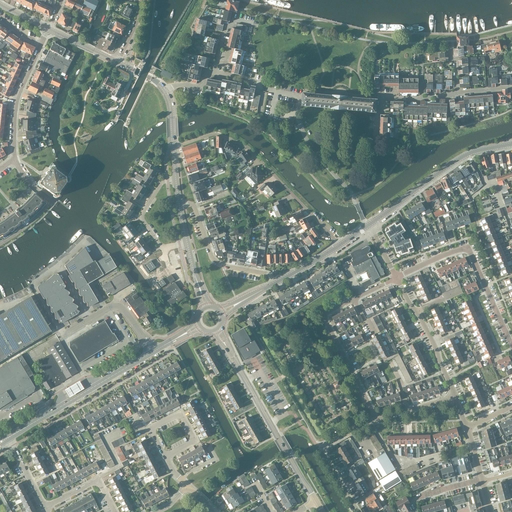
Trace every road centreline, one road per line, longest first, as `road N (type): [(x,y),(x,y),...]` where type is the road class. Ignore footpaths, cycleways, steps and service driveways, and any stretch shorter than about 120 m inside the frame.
road 1 (residential): [(340,245),(234,141),(212,134),(173,148)]
road 2 (tertiary): [(315,501),(216,330)]
road 3 (residential): [(396,277),(325,316),(376,419)]
road 4 (residential): [(396,277),(466,247),(511,347)]
road 5 (tertiary): [(6,438),(151,352)]
road 6 (tertiary): [(367,225),(460,157),(511,145)]
road 7 (unclassified): [(367,225),(305,137),(300,97)]
road 8 (residential): [(275,282),(268,273),(214,261),(194,207),(178,204)]
road 9 (residential): [(358,511),(322,447),(376,419)]
road 10 (residential): [(454,397),(396,277)]
road 11 (unclassified): [(88,321),(62,335),(30,282),(56,265)]
road 12 (unknown): [(62,335),(78,364),(119,347),(123,332),(106,309)]
